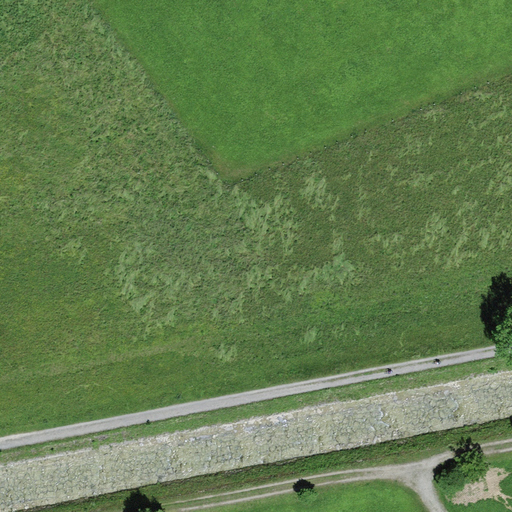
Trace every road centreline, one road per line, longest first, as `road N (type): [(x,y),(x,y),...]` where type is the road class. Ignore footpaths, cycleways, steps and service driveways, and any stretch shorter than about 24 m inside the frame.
road 1 (track): [(0,446),(511,351)]
road 2 (track): [(162,511),(511,448)]
